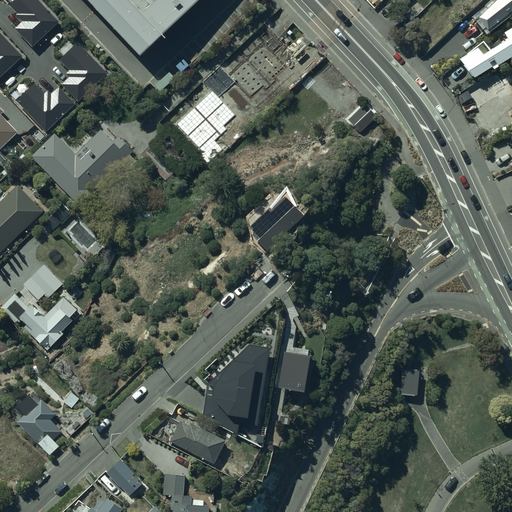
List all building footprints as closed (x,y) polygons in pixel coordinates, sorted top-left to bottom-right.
[(84,0),(140,58),(201,0),(84,0)] [(387,0),(396,9),(404,0),(387,0)] [(511,0),(495,0),(482,11),(482,12),(472,20),(482,33),(511,8),(511,0)] [(492,73),(463,91),(475,110),(495,98),(496,101),(511,94),(506,83),(501,86),(492,73)] [(0,108),(0,149),(18,132),(1,115),(4,112),(0,108)] [(55,134),(32,158),(83,210),(98,196),(93,191),(119,166),(124,171),(136,161),(130,155),(132,152),(118,138),(113,143),(101,131),(76,156),(55,134)] [(18,186),(0,203),(0,253),(43,213),(18,186)] [(270,202),(249,223),(272,243),(298,217),(292,211),(295,208),(280,189),(270,202)] [(16,324),(20,320),(32,331),(29,334),(48,351),(61,337),(60,336),(73,322),(70,319),(72,318),(75,320),(82,313),(64,297),(45,318),(32,306),(30,309),(15,294),(0,309),(16,324)] [(270,349),(250,346),(208,385),(203,416),(239,436),(241,425),(257,427),(270,349)] [(310,357),(287,353),(280,388),(303,393),(310,357)] [(417,369),(402,367),(400,393),(408,393),(415,394),(417,369)] [(79,398),(72,392),(63,402),(70,408),(79,398)] [(13,407),(23,418),(17,424),(50,457),(59,447),(53,441),(62,432),(58,429),(61,426),(58,423),(60,421),(55,417),(56,416),(34,394),(22,404),(20,400),(13,407)] [(0,473),(5,478),(0,482),(0,489),(8,496),(28,476),(15,463),(19,459),(16,456),(24,448),(3,427),(3,419),(0,418),(0,473)] [(189,426),(180,422),(170,442),(213,465),(225,442),(190,424),(189,426)] [(121,460),(106,473),(129,497),(142,484),(121,460)] [(185,476),(164,475),(163,496),(172,496),(171,511),(173,511),(208,511),(209,506),(191,505),(191,497),(183,497),(185,476)] [(121,511),(122,511),(107,501),(104,505),(99,502),(93,511),(91,509),(89,511),(121,511)]
